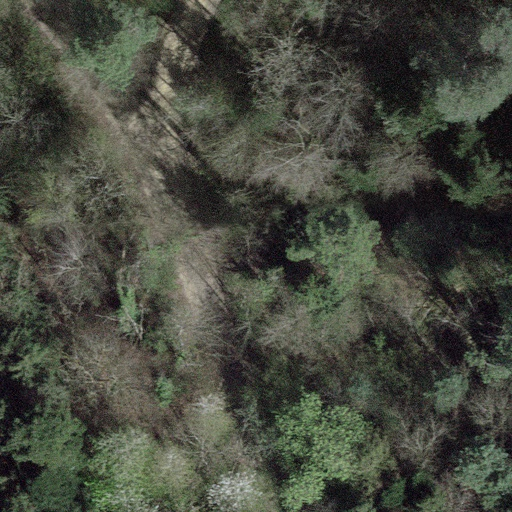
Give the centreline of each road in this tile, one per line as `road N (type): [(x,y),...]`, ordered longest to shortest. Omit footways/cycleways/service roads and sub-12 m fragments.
road 1 (track): [(282,511),(145,137),(101,64),(45,0)]
road 2 (track): [(145,137),(168,53),(195,0)]
